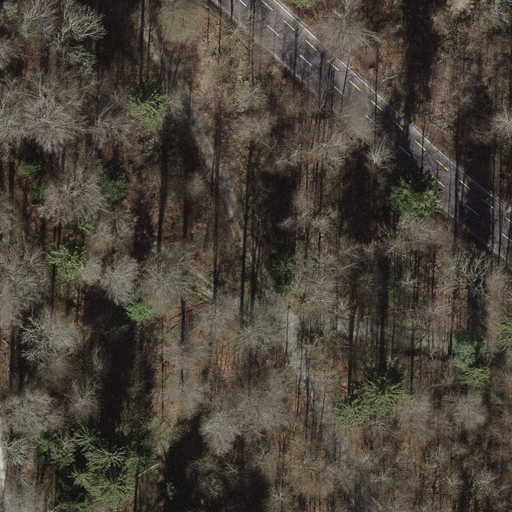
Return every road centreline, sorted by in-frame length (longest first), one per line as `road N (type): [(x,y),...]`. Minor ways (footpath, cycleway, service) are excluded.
road 1 (track): [(511,360),(280,319),(166,268),(0,113)]
road 2 (track): [(139,0),(373,511)]
road 3 (tertiary): [(511,239),(234,0)]
